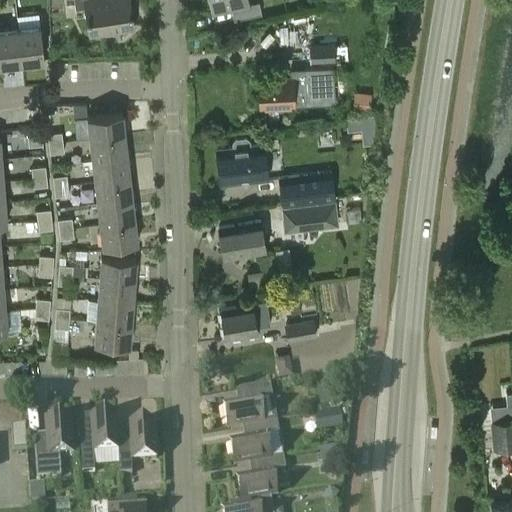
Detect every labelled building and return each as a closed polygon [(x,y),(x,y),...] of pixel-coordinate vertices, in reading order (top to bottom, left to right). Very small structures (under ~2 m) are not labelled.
[(73,0),(75,9),(84,7),(88,35),(135,27),(130,0),(73,0)] [(209,0),(212,14),(232,10),(234,19),(262,13),(259,1),(250,3),(249,0),(209,0)] [(18,30),(22,65),(44,62),(41,27),(18,30)] [(18,30),(0,31),(0,62),(0,67),(22,65),(18,30)] [(332,60),(332,55),(331,43),(307,44),(308,61),(332,60)] [(290,74),(257,75),(258,108),(311,106),(310,93),(321,92),(320,68),(303,68),(303,69),(290,70),(290,74)] [(352,110),(367,111),(369,93),(354,92),(352,110)] [(88,138),(124,134),(121,112),(85,116),(88,138)] [(362,132),(363,142),(377,140),(374,114),(347,117),(349,134),(362,132)] [(47,133),(48,143),(62,141),(61,132),(47,133)] [(28,146),(42,144),(41,134),(27,136),(28,146)] [(88,138),(91,159),(126,155),(124,134),(88,138)] [(229,141),(230,147),(215,148),(220,185),(268,179),(263,142),(248,144),(247,138),(243,135),(232,136),(229,141)] [(62,141),(48,143),(49,153),(64,151),(62,141)] [(91,159),(93,181),(129,177),(126,155),(91,159)] [(30,167),(32,177),(46,176),(45,166),(30,167)] [(331,169),(277,175),(281,205),(335,199),(331,169)] [(52,176),(53,186),(68,184),(67,174),(52,176)] [(46,176),(32,177),(33,187),(47,185),(46,176)] [(93,181),(96,202),(132,198),(129,177),(93,181)] [(68,184),(53,186),(54,196),(69,194),(68,184)] [(96,202),(98,224),(134,219),(132,198),(96,202)] [(336,200),(280,206),(283,231),(338,225),(336,200)] [(35,210),(37,220),(51,219),(50,209),(35,210)] [(57,219),(58,229),(72,227),(71,217),(57,219)] [(51,219),(37,220),(38,230),(52,228),(51,219)] [(137,241),(134,219),(98,224),(101,246),(137,241)] [(218,227),(223,258),(265,251),(260,220),(218,227)] [(72,227),(58,229),(59,239),(74,237),(72,227)] [(39,255),(38,265),(53,266),(53,256),(39,255)] [(98,277),(134,280),(135,258),(100,255),(98,277)] [(58,264),(57,273),(72,274),(72,265),(65,265),(59,264),(58,264)] [(53,266),(38,265),(37,275),(52,276),(53,266)] [(86,276),(87,266),(72,265),(72,274),(86,276)] [(307,280),(305,269),(294,270),(296,281),(307,280)] [(72,274),(57,273),(57,284),(71,285),(72,274)] [(98,277),(96,298),(132,301),(134,280),(98,277)] [(36,298),(35,308),(49,309),(50,299),(36,298)] [(96,298),(95,320),(130,323),(132,301),(96,298)] [(256,334),(255,327),(269,325),(264,300),(218,309),(224,339),(256,334)] [(298,303),(289,304),(290,313),(299,311),(298,303)] [(55,307),(54,316),(69,317),(69,308),(55,307)] [(49,309),(35,308),(34,318),(48,319),(49,309)] [(69,317),(54,316),(54,327),(68,328),(69,317)] [(286,340),(315,334),(312,318),(283,323),(286,340)] [(128,345),(130,323),(95,320),(93,342),(128,345)] [(290,353),(276,355),(280,378),(293,376),(290,353)] [(337,376),(315,380),(317,392),(339,388),(337,376)] [(237,401),(221,404),(226,432),(242,429),(277,423),(270,384),(235,390),(237,401)] [(339,411),(313,416),(316,433),(342,429),(339,411)] [(45,441),(34,442),(37,479),(61,478),(59,456),(74,456),(71,417),(44,419),(45,435),(45,441)] [(117,453),(117,447),(115,417),(89,419),(90,440),(79,440),(81,470),(92,469),(91,455),(117,453)] [(511,419),(489,421),(492,451),(511,448),(511,419)] [(244,438),(228,441),(233,468),(249,465),(283,459),(277,423),(242,429),(244,438)] [(128,446),(117,447),(117,453),(118,477),(131,477),(130,463),(155,461),(153,425),(127,427),(128,446)] [(13,451),(26,450),(25,426),(11,427),(13,451)] [(251,474),(235,477),(240,505),(270,499),(278,498),(273,472),(285,470),(283,459),(249,465),(251,474)] [(487,502),(488,509),(488,511),(511,511),(511,508),(510,498),(487,502)] [(240,505),(220,508),(221,511),(272,511),(270,499),(240,505)]
